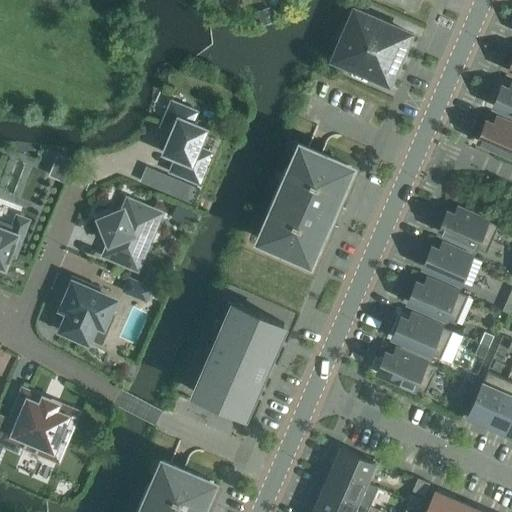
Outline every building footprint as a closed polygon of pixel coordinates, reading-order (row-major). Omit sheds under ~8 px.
[(256,9),(261,26),(273,23),(268,5),(256,9)] [(410,34),(355,10),(333,59),(389,83),(410,34)] [(493,106),(511,114),(511,83),(510,89),(502,86),(493,106)] [(177,157),(172,170),(198,181),(210,154),(197,148),(205,130),(190,124),(194,113),(172,103),(163,125),(174,130),(165,152),(177,157)] [(478,141),(511,156),(511,123),(497,117),(494,124),(487,121),(478,141)] [(331,224),(338,207),(345,210),(346,209),(335,204),(351,166),(301,144),(290,169),(285,167),(266,212),(270,214),(259,239),(310,261),(326,223),(337,228),(338,227),(331,224)] [(99,219),(109,244),(110,244),(105,254),(105,253),(104,255),(137,269),(161,213),(127,199),(123,209),(99,219)] [(439,232),(486,253),(498,225),(458,207),(455,214),(448,211),(439,232)] [(13,225),(0,219),(0,264),(4,266),(9,253),(15,255),(25,228),(14,224),(13,225)] [(423,267),(460,283),(472,255),(443,243),(440,250),(432,246),(423,267)] [(159,281),(151,262),(143,281),(157,287),(159,281)] [(129,277),(123,291),(146,301),(152,287),(129,277)] [(408,302),(456,323),(468,295),(428,278),(424,285),(417,282),(408,302)] [(95,323),(108,328),(114,314),(109,312),(114,300),(73,282),(71,289),(67,287),(62,300),(65,302),(62,308),(70,311),(62,329),(87,340),(95,323)] [(511,288),(502,311),(511,315),(511,313),(511,288)] [(284,323),(234,302),(194,392),(244,414),(284,323)] [(452,331),(412,313),(409,320),(402,317),(393,337),(440,358),(452,331)] [(494,336),(484,332),(480,343),(489,347),(494,336)] [(475,354),(484,358),(489,347),(480,343),(475,354)] [(377,372),(425,393),(437,366),(397,348),(394,355),(386,352),(377,372)] [(487,371),(468,414),(488,423),(507,379),(487,371)] [(459,389),(469,393),(474,382),(464,377),(459,389)] [(511,381),(507,379),(488,423),(507,431),(511,419),(511,381)] [(43,399),(23,390),(16,407),(15,406),(15,408),(15,409),(11,418),(10,418),(10,420),(3,437),(24,446),(25,447),(28,440),(38,444),(35,451),(37,452),(37,451),(58,460),(65,443),(66,441),(64,440),(68,431),(70,432),(71,430),(70,429),(77,413),(57,404),(57,403),(55,403),(55,404),(45,400),(46,399),(44,398),(43,399)] [(375,463),(342,448),(334,468),(367,483),(375,463)] [(200,511),(214,481),(163,459),(152,484),(148,483),(135,511),(200,511)] [(334,468),(325,487),(369,506),(378,487),(367,483),(334,468)] [(412,490),(424,495),(430,483),(418,478),(412,490)] [(325,487),(317,506),(332,511),(366,511),(369,506),(325,487)] [(425,511),(449,511),(454,500),(434,492),(425,511)] [(408,505),(418,510),(422,499),(412,495),(408,505)] [(471,511),(473,509),(454,500),(449,511),(471,511)]
